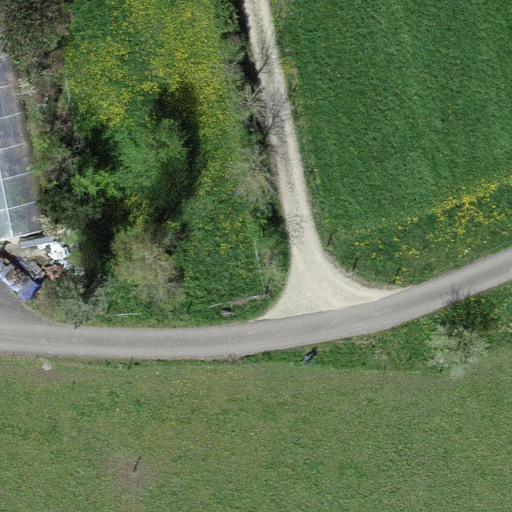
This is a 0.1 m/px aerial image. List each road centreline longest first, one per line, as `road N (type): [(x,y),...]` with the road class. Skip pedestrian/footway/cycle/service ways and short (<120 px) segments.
road 1 (unclassified): [(0,344),(182,354),(318,337),(511,274)]
road 2 (track): [(318,337),(257,0)]
